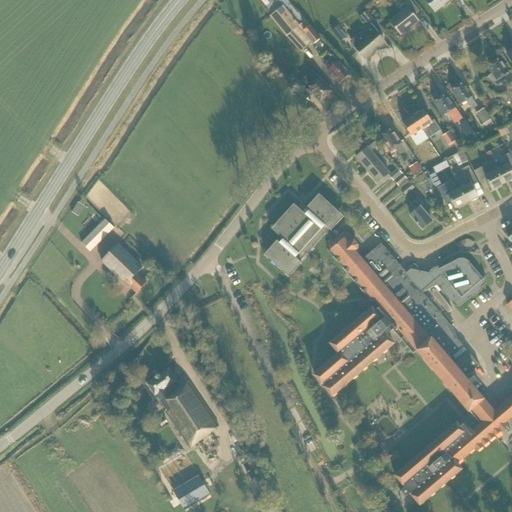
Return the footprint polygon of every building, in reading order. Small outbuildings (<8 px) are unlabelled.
[(401,35),(418,22),(413,16),(419,11),(409,0),(408,0),(404,4),(407,8),(390,21),(401,35)] [(424,0),(435,12),(449,0),(424,0)] [(279,9),(275,5),(267,11),(271,16),(270,16),(286,36),(301,52),(307,47),(292,31),(298,26),(283,6),(279,9)] [(366,59),(384,43),(379,37),(385,32),(374,19),(368,25),(373,31),(355,46),(366,59)] [(309,25),(306,21),(298,27),(313,45),(321,38),(310,24),(309,25)] [(347,37),(338,26),(332,31),(340,42),(347,37)] [(334,56),(332,58),(327,63),(331,67),(327,71),(339,84),(350,74),(339,61),(338,61),(334,56)] [(504,67),(499,59),(494,62),(494,61),(489,65),(489,66),(488,66),(492,73),(488,76),(496,87),(504,81),(510,90),(511,88),(511,72),(511,70),(508,72),(507,72),(508,71),(505,67),(504,67)] [(301,95),(306,90),(298,81),(299,80),(293,73),(287,78),(294,85),(292,86),(301,95)] [(320,102),(331,91),(316,75),(309,81),(313,85),(308,89),(320,102)] [(472,97),(463,83),(458,86),(457,86),(453,89),(453,90),(452,91),(458,100),(457,100),(460,105),(466,102),(472,110),(477,107),(471,98),(472,97)] [(454,109),(445,95),(440,98),(439,98),(435,100),(435,102),(434,103),(440,112),(439,112),(442,117),(448,113),(454,122),(459,118),(453,110),(454,109)] [(422,131),(422,130),(428,126),(433,135),(440,130),(434,121),(432,122),(423,109),(418,113),(417,112),(414,114),(415,115),(413,116),(421,129),(422,131)] [(483,125),(491,120),(484,109),(476,114),(483,125)] [(431,143),(422,130),(422,131),(421,129),(413,116),(402,123),(411,136),(418,131),(423,139),(421,140),(426,147),(431,143)] [(501,126),(511,120),(509,118),(500,124),(501,126)] [(460,125),(468,136),(473,132),(466,121),(460,125)] [(409,159),(400,144),(391,129),(380,137),(389,151),(394,148),(404,163),(409,159)] [(449,145),(455,141),(449,132),(443,136),(449,145)] [(366,170),(378,160),(367,148),(356,157),(366,170)] [(458,166),(467,162),(462,151),(457,155),(453,156),(458,166)] [(496,170),(503,185),(511,180),(511,174),(508,167),(511,165),(511,161),(508,154),(503,157),(507,164),(498,169),(494,161),(490,163),(494,171),(496,170)] [(378,160),(366,170),(377,183),(389,173),(378,160)] [(437,173),(451,166),(448,160),(434,166),(437,173)] [(414,177),(422,172),(417,163),(409,168),(414,177)] [(459,189),(467,203),(478,198),(472,186),(477,183),(468,166),(463,169),(465,173),(463,174),(468,184),(461,188),(457,180),(453,182),(457,190),(459,189)] [(496,170),(494,171),(487,175),(483,167),(474,172),(479,182),(486,179),(492,190),(503,185),(496,170)] [(394,181),(402,174),(397,168),(389,175),(394,181)] [(435,187),(441,184),(435,173),(430,176),(435,187)] [(407,180),(402,174),(394,181),(399,187),(407,180)] [(425,193),(431,190),(426,182),(420,185),(425,193)] [(405,196),(414,188),(410,183),(400,191),(405,196)] [(459,189),(457,190),(452,192),(450,192),(446,184),(438,188),(445,202),(450,199),(455,209),(467,203),(459,189)] [(334,242),(338,237),(331,231),(343,217),(319,194),(306,209),(308,211),(305,215),(294,204),(271,229),(283,239),(279,243),(277,241),(264,255),(289,277),(302,263),(300,262),(326,234),(334,241),(334,242)] [(422,229),(432,221),(420,207),(423,205),(417,199),(411,204),(416,210),(410,216),(422,229)] [(78,217),(83,210),(76,206),(71,212),(78,217)] [(90,252),(112,230),(103,221),(81,243),(90,252)] [(511,390),(491,408),(472,387),(478,382),(473,376),(468,381),(465,378),(480,365),(466,350),(452,363),(449,360),(464,347),(457,340),(453,329),(450,326),(422,293),(436,285),(452,304),(453,305),(454,306),(456,306),(457,307),(458,307),(459,306),(460,306),(461,305),(462,305),(462,304),(470,297),(472,299),(482,289),(481,288),(484,285),(485,284),(486,284),(486,283),(486,282),(486,281),(486,280),(486,279),(486,278),(486,277),(485,277),(485,276),(484,276),(484,277),(483,279),(469,262),(468,261),(466,260),(465,259),(463,259),(462,259),(461,259),(460,259),(459,259),(458,259),(457,260),(439,269),(438,267),(439,266),(432,269),(431,270),(430,271),(429,273),(427,273),(427,272),(427,271),(426,270),(425,269),(424,269),(423,269),(422,269),(421,269),(421,270),(420,270),(420,271),(420,272),(417,272),(418,271),(418,270),(418,269),(417,268),(417,267),(416,266),(416,265),(414,264),(413,264),(413,265),(414,265),(415,265),(416,266),(416,267),(417,267),(417,268),(417,269),(417,270),(417,271),(417,272),(410,269),(406,273),(380,244),(362,260),(354,251),(357,249),(357,245),(353,241),(350,241),(350,237),(347,233),(343,233),(338,237),(334,242),(334,241),(330,245),(330,249),(331,250),(329,252),(374,305),(376,303),(380,307),(379,308),(375,312),(372,309),(330,344),(339,354),(314,375),(332,396),(394,343),(387,335),(393,330),(413,353),(416,350),(469,412),(469,411),(481,424),(472,432),(464,423),(459,427),(456,424),(395,476),(405,487),(401,491),(401,494),(403,496),(406,497),(410,493),(420,504),(461,469),(456,464),(474,449),(477,452),(507,426),(504,423),(511,416),(511,390)] [(137,293),(146,283),(136,273),(142,267),(118,244),(101,261),(129,287),(130,286),(137,293)] [(176,390),(172,384),(176,381),(168,370),(147,384),(155,396),(155,395),(166,410),(164,411),(189,448),(219,427),(188,381),(176,390)] [(252,469),(254,468),(246,457),(239,461),(252,480),(257,476),(252,469)] [(183,509),(209,494),(199,476),(173,492),(183,509)]
